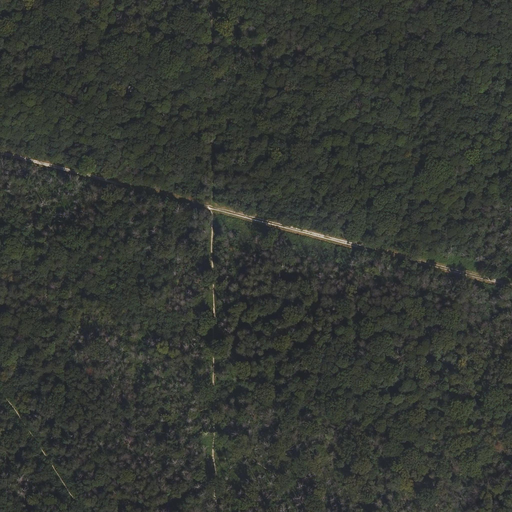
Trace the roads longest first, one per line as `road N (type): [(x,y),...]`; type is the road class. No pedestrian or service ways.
road 1 (track): [(0,153),(511,285)]
road 2 (track): [(0,388),(83,511)]
